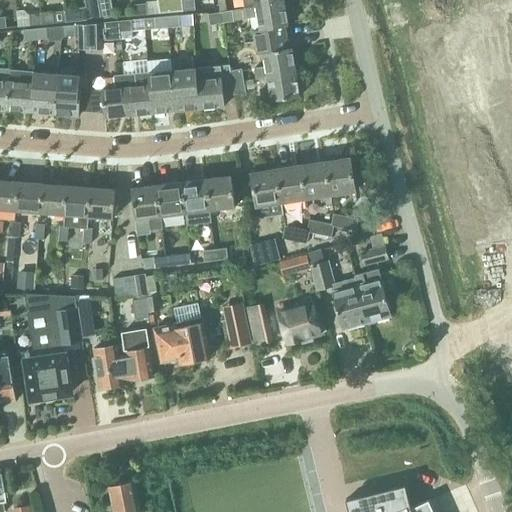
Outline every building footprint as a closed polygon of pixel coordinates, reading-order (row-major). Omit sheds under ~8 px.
[(97,0),(86,0),(88,5),(90,16),(100,15),(97,0)] [(111,0),(97,0),(100,15),(113,13),(111,0)] [(156,0),(140,0),(135,1),(137,14),(158,11),(156,0)] [(180,0),(158,0),(161,12),(182,8),(180,0)] [(196,0),(183,0),(185,8),(197,7),(196,0)] [(255,41),(278,37),(276,26),(288,25),(284,0),(245,7),(246,18),(258,16),(260,28),(254,29),(255,41)] [(78,5),(66,7),(67,19),(80,17),(89,16),(87,4),(78,5)] [(64,7),(42,9),(44,22),(66,19),(64,7)] [(244,7),(221,11),(223,22),(246,18),(244,7)] [(41,9),(28,11),(30,23),(42,21),(41,9)] [(209,13),(212,24),(223,22),(221,11),(209,13)] [(6,13),(0,13),(0,25),(8,25),(6,13)] [(157,27),(168,26),(168,15),(156,16),(157,27)] [(168,15),(168,26),(180,25),(179,15),(168,15)] [(121,29),(133,28),(132,19),(120,20),(121,29)] [(105,39),(122,37),(120,20),(103,22),(105,39)] [(81,47),(103,45),(102,22),(80,24),(81,47)] [(67,25),(67,38),(79,37),(78,24),(67,25)] [(49,39),(50,39),(49,27),(36,29),(36,40),(49,39)] [(24,42),(36,40),(36,29),(23,30),(24,42)] [(256,77),(259,76),(295,70),(291,46),(280,48),(278,37),(255,41),(257,53),(264,52),(266,65),(254,67),(256,77)] [(232,63),(196,66),(201,107),(225,105),(224,95),(236,93),(235,80),(233,69),(232,63)] [(196,66),(172,69),(177,109),(201,107),(198,79),(196,66)] [(10,69),(0,67),(0,107),(8,108),(10,69)] [(241,68),(233,69),(235,80),(243,79),(241,68)] [(34,71),(10,69),(8,108),(32,110),(34,71)] [(172,69),(150,72),(154,112),(177,109),(172,69)] [(272,100),(300,95),(295,70),(259,76),(261,87),(270,85),(272,100)] [(58,73),(34,71),(32,110),(56,113),(58,73)] [(150,72),(125,74),(129,114),(154,112),(150,72)] [(58,73),(56,113),(79,115),(82,87),(80,75),(58,73)] [(125,74),(114,75),(115,88),(101,89),(104,117),(129,114),(125,74)] [(243,79),(235,80),(236,93),(246,91),(243,79)] [(350,156),(325,160),(329,181),(331,194),(356,189),(350,156)] [(325,160),(301,163),(304,186),(306,198),(331,194),(329,181),(325,160)] [(301,163),(276,168),(279,188),(281,202),(306,198),(304,186),(301,163)] [(279,188),(276,168),(251,172),(259,216),(283,213),(281,202),(279,188)] [(231,175),(206,179),(210,209),(235,206),(231,175)] [(19,180),(0,178),(0,208),(17,210),(19,180)] [(206,179),(181,182),(185,213),(210,209),(206,179)] [(43,182),(19,180),(17,210),(41,212),(43,182)] [(67,184),(43,182),(41,212),(65,214),(67,184)] [(181,182),(157,185),(161,216),(185,213),(181,182)] [(91,186),(67,184),(65,226),(69,226),(87,228),(88,216),(91,186)] [(157,185),(131,188),(136,219),(150,217),(151,224),(162,223),(161,216),(157,185)] [(116,189),(91,186),(88,216),(113,218),(116,189)] [(358,217),(333,212),(331,223),(331,225),(334,226),(355,230),(358,217)] [(331,223),(309,219),(307,230),(307,232),(310,232),(332,236),(334,226),(331,225),(331,223)] [(12,221),(11,236),(14,236),(21,237),(22,222),(12,221)] [(37,223),(35,238),(44,239),(45,224),(37,223)] [(60,226),(59,240),(68,241),(69,226),(65,226),(60,226)] [(307,230),(285,226),(282,238),(308,243),(310,232),(307,232),(307,230)] [(84,228),(83,243),(91,243),(93,229),(93,228),(87,228),(84,228)] [(217,259),(218,258),(229,257),(227,244),(215,246),(217,259)] [(277,244),(253,250),(257,264),(280,258),(277,244)] [(360,252),(364,265),(389,258),(385,245),(360,252)] [(215,246),(203,247),(205,261),(217,259),(215,246)] [(166,252),(167,265),(180,263),(178,250),(166,252)] [(166,252),(154,253),(155,266),(167,265),(166,252)] [(246,256),(233,258),(234,268),(247,266),(246,256)] [(308,256),(281,263),(284,277),(312,269),(311,265),(308,256)] [(333,283),(327,261),(311,265),(312,269),(318,290),(331,287),(342,328),(368,321),(357,285),(355,277),(333,283)] [(92,277),(103,276),(102,266),(91,267),(92,277)] [(365,283),(357,285),(368,321),(391,315),(379,268),(362,272),(365,283)] [(34,270),(18,269),(17,290),(32,291),(34,270)] [(136,271),(140,294),(151,292),(145,270),(136,271)] [(125,276),(129,295),(140,294),(136,271),(124,273),(125,276)] [(71,276),(70,288),(82,289),(83,276),(71,276)] [(125,276),(112,278),(116,299),(129,297),(129,295),(125,276)] [(26,301),(33,350),(65,344),(83,342),(76,295),(26,301)] [(146,297),(148,312),(160,310),(157,295),(146,297)] [(146,297),(132,300),(136,319),(149,317),(148,312),(146,297)] [(301,306),(277,314),(287,345),(321,334),(312,303),(311,303),(310,298),(300,301),(301,306)] [(79,303),(82,320),(95,318),(92,301),(79,303)] [(200,309),(200,306),(188,308),(188,311),(187,311),(190,328),(180,330),(186,364),(210,360),(204,325),(201,309),(200,309)] [(225,319),(231,347),(251,342),(245,315),(225,319)] [(181,365),(186,364),(180,330),(179,325),(176,325),(175,320),(168,321),(169,327),(157,329),(163,362),(180,359),(181,365)] [(154,377),(147,329),(123,333),(125,344),(118,345),(120,360),(127,359),(130,379),(130,380),(154,377)] [(33,350),(25,352),(33,398),(73,392),(65,344),(33,350)] [(120,360),(118,345),(95,349),(100,388),(124,384),(123,380),(130,379),(127,359),(120,360)] [(8,352),(0,353),(0,403),(17,401),(12,372),(8,352)] [(114,511),(130,511),(140,510),(133,480),(109,486),(114,511)] [(406,484),(346,499),(348,511),(434,511),(429,500),(412,507),(406,484)]
